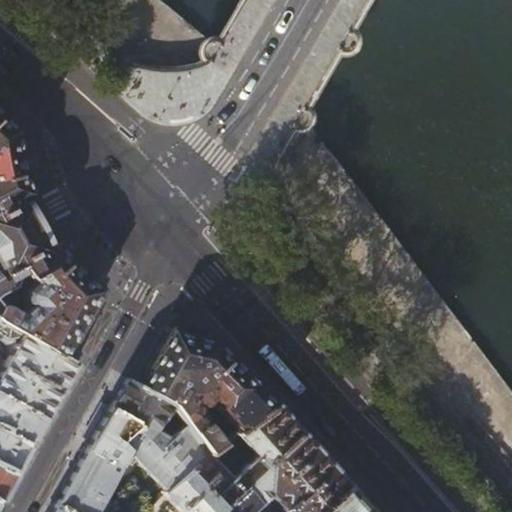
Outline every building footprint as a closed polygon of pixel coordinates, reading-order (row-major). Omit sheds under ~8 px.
[(0,114),(0,217),(1,217),(0,215),(0,213),(4,211),(2,208),(3,208),(2,206),(10,202),(16,199),(16,200),(17,200),(19,203),(23,201),(22,198),(29,194),(21,160),(14,129),(0,114)] [(0,217),(0,260),(6,257),(19,250),(20,253),(25,251),(27,254),(28,254),(28,255),(41,248),(41,247),(42,246),(40,243),(45,240),(40,231),(33,218),(26,206),(23,201),(19,203),(17,200),(16,200),(16,199),(10,202),(2,206),(3,208),(2,208),(4,211),(0,213),(0,215),(1,217),(0,217)] [(0,322),(19,333),(61,358),(62,357),(99,289),(93,284),(81,272),(75,266),(65,255),(53,239),(46,244),(45,240),(40,243),(42,246),(41,247),(41,248),(28,255),(28,254),(27,254),(25,251),(20,253),(19,250),(6,257),(0,260),(0,322)] [(19,333),(0,322),(0,340),(5,343),(16,339),(19,333)] [(167,327),(135,385),(154,395),(170,406),(171,407),(182,422),(203,452),(204,451),(217,442),(196,413),(195,406),(201,405),(208,399),(213,404),(213,408),(234,430),(272,404),(257,388),(258,387),(240,367),(212,338),(189,334),(167,327)] [(19,333),(16,339),(0,368),(0,394),(44,420),(60,390),(74,365),(61,358),(19,333)] [(114,394),(108,405),(139,422),(151,430),(170,406),(154,395),(135,385),(123,378),(114,394)] [(0,431),(28,448),(38,431),(44,420),(0,394),(0,431)] [(305,441),(272,404),(234,430),(233,431),(253,454),(227,478),(204,451),(203,452),(163,491),(162,491),(163,492),(163,494),(180,511),(317,511),(346,485),(305,441)] [(117,442),(139,422),(108,405),(103,413),(99,421),(84,447),(118,464),(126,450),(126,449),(117,442)] [(166,438),(151,430),(139,422),(117,442),(126,449),(126,450),(163,491),(203,452),(182,422),(166,438)] [(0,431),(0,467),(13,475),(19,463),(28,448),(0,431)] [(69,511),(91,511),(118,464),(84,447),(78,459),(54,503),(69,511)] [(0,497),(13,475),(0,467),(0,497)] [(369,511),(346,485),(317,511),(369,511)] [(69,511),(54,503),(48,511),(69,511)]
